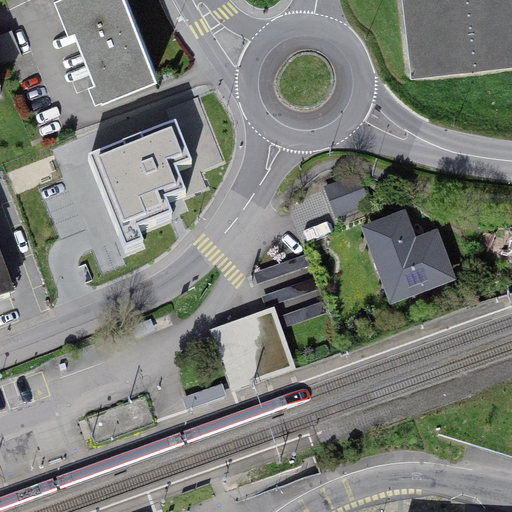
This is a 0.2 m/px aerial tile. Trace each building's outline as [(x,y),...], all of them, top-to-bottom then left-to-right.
[(61,0),(99,99),(150,80),(119,0),(61,0)] [(511,0),(401,0),(410,74),(511,62),(511,0)] [(88,154),(126,248),(145,241),(139,224),(171,211),(165,195),(183,188),(174,166),(192,159),(176,120),(88,154)] [(357,177),(325,188),(335,216),(367,205),(357,177)] [(412,221),(365,239),(396,318),(467,290),(447,237),(423,247),(412,221)] [(0,315),(19,309),(0,253),(0,315)] [(272,311),(208,335),(230,395),(295,372),(272,311)] [(222,386),(182,400),(187,412),(226,398),(222,386)]
